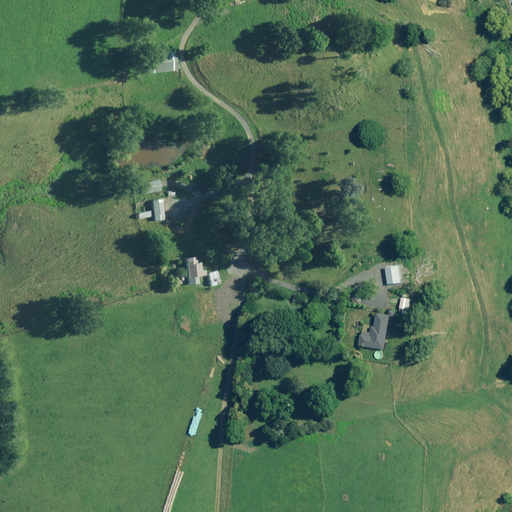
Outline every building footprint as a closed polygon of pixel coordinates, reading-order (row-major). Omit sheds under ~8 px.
[(171,70),(168,52),(145,55),(147,73),(171,70)] [(158,190),(156,179),(141,183),(144,193),(158,190)] [(164,219),(160,199),(151,201),(154,221),(164,219)] [(191,257),(190,258),(183,258),(187,285),(197,283),(196,276),(205,275),(204,270),(199,271),(198,262),(198,261),(194,262),(193,259),(191,259),(191,257)] [(402,265),(387,266),(389,285),(404,283),(402,265)] [(413,304),(402,303),(401,313),(412,314),(413,304)] [(365,325),(363,335),(362,335),(360,345),(386,349),(391,315),(378,313),(376,326),(374,326),(365,325)]
